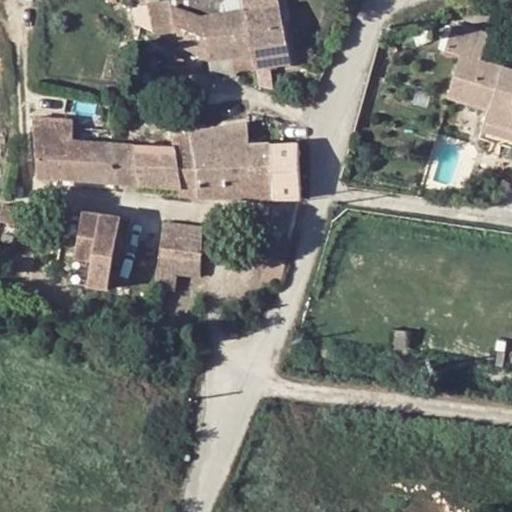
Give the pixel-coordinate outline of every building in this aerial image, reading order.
[(210,71),(235,72),(255,70),(242,0),(149,0),(154,33),(176,33),(180,53),(208,61),(210,71)] [(291,67),(279,0),(242,0),(255,70),(257,86),(274,90),(271,70),(291,67)] [(490,38),(455,27),(447,55),(463,60),(450,101),(491,113),(488,124),(511,130),(511,74),(511,78),(504,76),(506,69),(483,62),(490,38)] [(119,182),(111,141),(75,140),(75,128),(50,126),(51,115),(36,114),(36,126),(34,126),(41,176),(76,179),(119,182)] [(250,144),(247,121),(191,130),(199,197),(302,198),(300,141),(250,144)] [(199,197),(191,130),(173,132),(174,145),(111,141),(119,182),(181,188),(180,196),(199,197)] [(8,206),(4,223),(27,229),(32,213),(8,206)] [(109,288),(122,217),(86,212),(73,281),(109,288)] [(201,276),(203,229),(166,223),(159,285),(175,289),(176,272),(201,276)] [(231,236),(229,243),(239,246),(241,239),(231,236)] [(275,258),(273,267),(280,270),(293,243),(276,238),(267,254),(275,258)]
